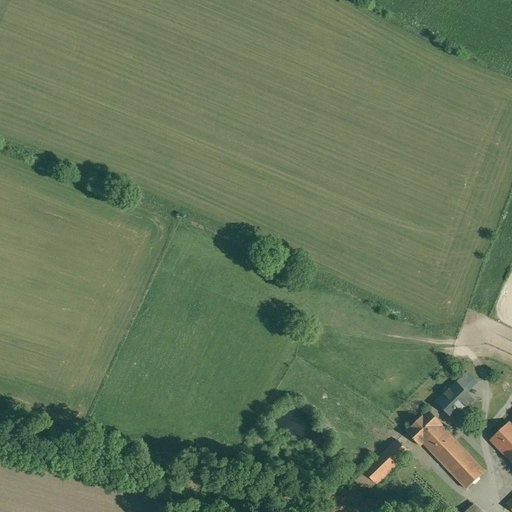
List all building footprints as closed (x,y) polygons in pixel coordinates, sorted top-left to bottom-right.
[(457,383),(438,402),(454,418),(473,400),(457,383)] [(429,411),(407,432),(421,446),(424,443),(431,451),(449,433),(442,426),(443,425),(429,411)] [(511,425),(510,423),(492,440),(511,461),(511,425)] [(485,472),(449,433),(431,451),(467,489),(485,472)] [(398,440),(355,481),(361,487),(372,488),(410,452),(398,440)]
